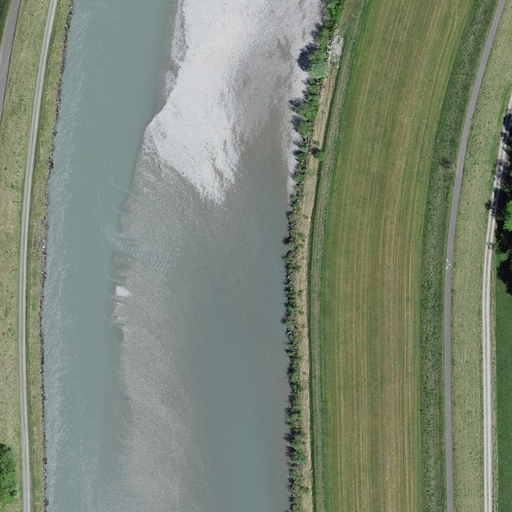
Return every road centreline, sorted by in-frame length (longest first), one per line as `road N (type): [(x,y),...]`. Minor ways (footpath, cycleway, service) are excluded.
road 1 (track): [(55,0),(26,194),(27,511)]
road 2 (track): [(511,111),(489,285),(491,511)]
road 3 (track): [(461,163),(504,0)]
